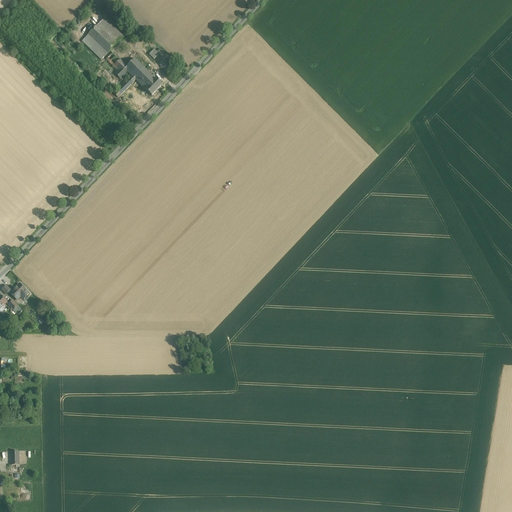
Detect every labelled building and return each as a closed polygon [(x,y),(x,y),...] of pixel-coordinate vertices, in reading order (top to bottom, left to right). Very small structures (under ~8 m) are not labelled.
[(123,37),(104,18),(100,22),(120,41),(123,37)] [(120,41),(100,22),(97,26),(116,44),(120,41)] [(116,44),(97,26),(88,35),(107,53),(116,44)] [(107,53),(88,35),(82,41),(101,60),(107,53)] [(159,54),(154,49),(149,54),(154,59),(159,54)] [(127,67),(113,53),(104,62),(120,79),(127,72),(125,69),(127,67)] [(144,68),(135,59),(127,67),(125,69),(127,72),(132,76),(136,80),(138,82),(148,72),(144,68)] [(168,67),(163,62),(159,65),(165,71),(168,67)] [(155,79),(148,72),(138,82),(145,90),(152,96),(162,85),(155,79)] [(132,76),(114,94),(118,98),(136,80),(132,76)] [(20,284),(10,294),(15,299),(19,296),(23,299),(29,294),(26,291),(20,284)] [(6,285),(1,290),(6,295),(11,290),(6,285)] [(18,306),(12,300),(8,305),(14,310),(15,308),(18,306)] [(19,451),(11,451),(11,465),(19,465),(19,451)]
